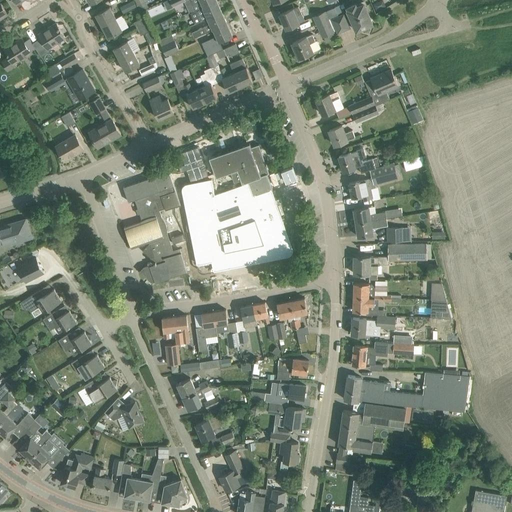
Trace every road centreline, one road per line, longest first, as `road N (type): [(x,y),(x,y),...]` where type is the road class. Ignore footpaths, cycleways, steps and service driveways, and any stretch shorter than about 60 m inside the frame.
road 1 (residential): [(307,511),(338,278)]
road 2 (residential): [(130,313),(214,511)]
road 3 (residential): [(338,278),(130,313)]
road 4 (residential): [(338,278),(330,198),(286,86)]
road 5 (residential): [(141,147),(286,86)]
road 6 (residential): [(87,178),(130,313)]
road 7 (residential): [(141,147),(79,21)]
